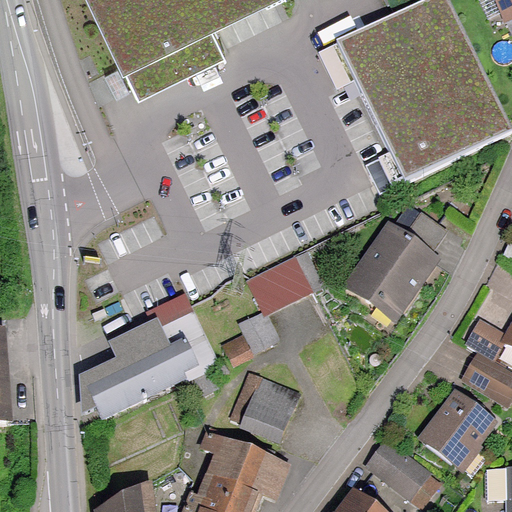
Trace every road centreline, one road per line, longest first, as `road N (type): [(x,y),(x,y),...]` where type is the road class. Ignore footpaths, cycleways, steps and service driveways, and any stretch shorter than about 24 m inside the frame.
road 1 (residential): [(300,511),(458,296),(511,186)]
road 2 (secondary): [(47,222),(70,511)]
road 3 (residential): [(52,0),(69,64),(114,160),(115,188),(96,213),(47,222)]
road 4 (secondary): [(4,0),(47,222)]
